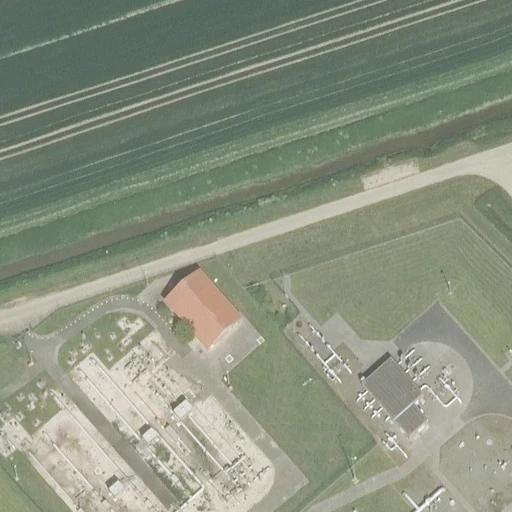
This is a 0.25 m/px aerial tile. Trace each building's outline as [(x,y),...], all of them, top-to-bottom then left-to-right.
[(238,321),(195,272),(163,300),(206,349),(238,321)] [(392,363),(363,387),(408,440),(428,424),(412,406),(422,398),(392,363)] [(186,402),(175,412),(181,420),(193,410),(189,405),(186,402)] [(179,439),(169,427),(167,429),(164,431),(175,443),(177,441),(179,439)] [(151,431),(142,438),(145,441),(148,445),(157,437),(151,431)] [(118,484),(109,491),(115,498),(123,490),(121,487),(118,484)]
